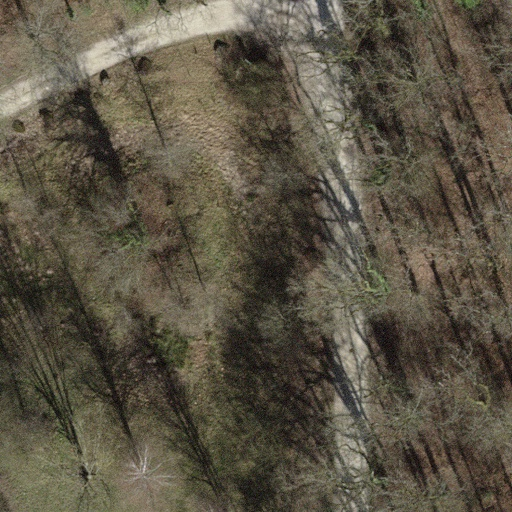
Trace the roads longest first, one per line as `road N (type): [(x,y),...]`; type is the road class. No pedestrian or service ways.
road 1 (track): [(325,0),(348,511)]
road 2 (track): [(0,107),(239,6),(289,0)]
